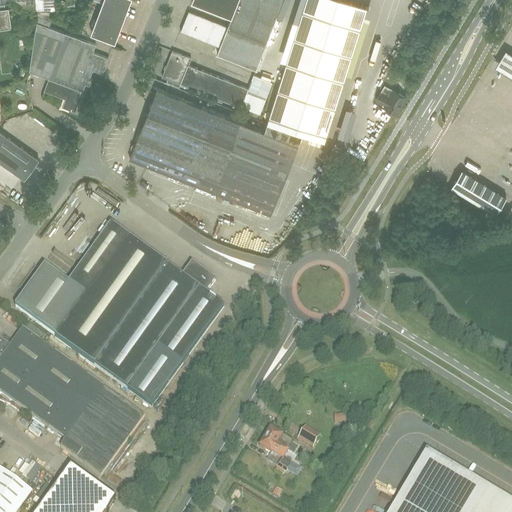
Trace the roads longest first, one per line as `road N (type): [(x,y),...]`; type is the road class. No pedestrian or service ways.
road 1 (primary): [(347,266),(500,0)]
road 2 (primary): [(490,0),(332,255)]
road 3 (unclassified): [(511,479),(424,427),(405,426),(347,511)]
road 4 (unknown): [(144,204),(174,189),(266,225),(315,151)]
road 5 (primary): [(342,315),(511,416)]
road 6 (primary): [(511,400),(354,296)]
road 7 (unclassified): [(82,158),(126,87),(163,0)]
road 8 (unclassified): [(187,235),(82,158)]
road 9 (tertiary): [(290,304),(242,414)]
